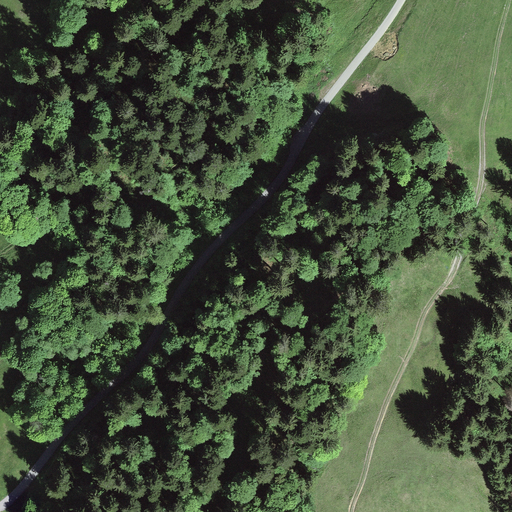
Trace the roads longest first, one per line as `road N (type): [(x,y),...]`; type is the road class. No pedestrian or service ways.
road 1 (unclassified): [(0,507),(136,360),(206,255),(277,183),(401,0)]
road 2 (track): [(351,511),(404,357),(455,268),(485,182),(479,121),(505,0)]
